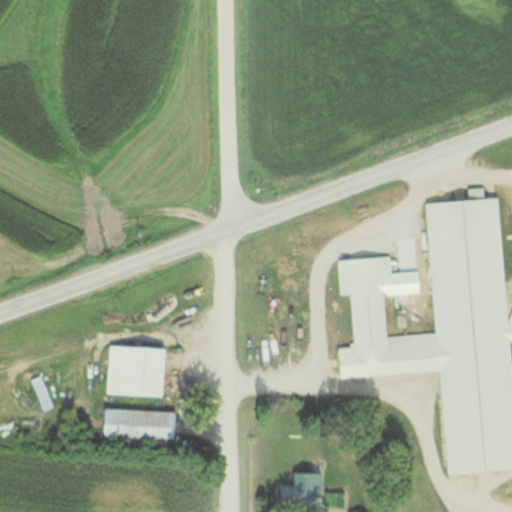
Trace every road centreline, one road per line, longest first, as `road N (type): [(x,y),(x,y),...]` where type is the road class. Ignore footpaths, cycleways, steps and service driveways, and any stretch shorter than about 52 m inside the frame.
road 1 (primary): [(0,317),(511,124)]
road 2 (residential): [(222,0),(228,511)]
